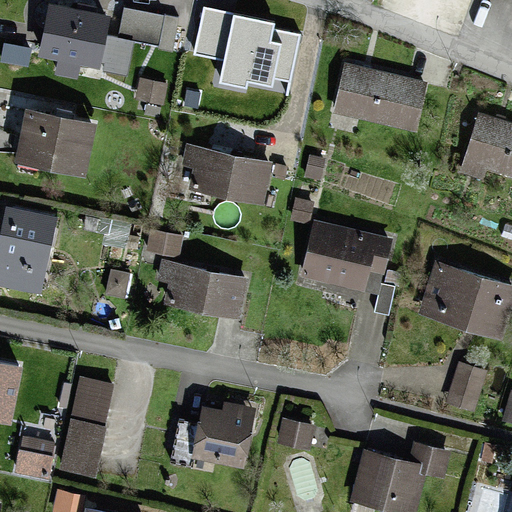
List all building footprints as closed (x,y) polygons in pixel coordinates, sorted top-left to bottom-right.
[(109,17),(50,6),(40,55),(59,59),(57,72),(76,76),(78,63),(99,67),(109,17)] [(272,24),(205,10),(196,52),(227,59),(223,81),(245,85),(246,78),(270,83),(272,75),(289,79),(297,37),(270,32),(272,24)] [(155,46),(170,48),(176,15),(160,13),(155,46)] [(30,49),(5,45),(3,60),(27,64),(30,49)] [(421,81),(341,61),(330,104),(410,124),(421,81)] [(162,82),(139,80),(138,97),(160,99),(162,82)] [(200,90),(183,89),(182,105),(199,107),(200,90)] [(92,117),(24,105),(16,152),(83,164),(92,117)] [(511,122),(475,112),(459,165),(483,173),(486,164),(511,171),(511,122)] [(270,159),(187,141),(183,162),(199,165),(196,181),(262,195),(270,159)] [(310,200),(295,198),(292,216),(307,218),(310,200)] [(7,204),(0,240),(0,280),(35,287),(50,212),(7,204)] [(389,238),(313,220),(301,273),(360,287),(366,262),(382,266),(389,238)] [(182,236),(153,229),(149,245),(178,251),(182,236)] [(511,296),(511,281),(432,259),(427,277),(436,280),(427,312),(502,333),(511,296)] [(243,276),(166,262),(160,297),(236,310),(243,276)] [(16,363),(0,359),(0,412),(7,414),(16,363)] [(459,363),(449,400),(473,406),(483,370),(459,363)] [(110,378),(79,373),(65,466),(96,470),(110,378)] [(220,408),(200,405),(191,453),(240,462),(250,404),(222,399),(220,408)] [(311,423),(283,417),(278,438),(306,444),(311,423)] [(414,441),(410,459),(363,447),(351,496),(415,511),(427,464),(443,468),(448,449),(414,441)] [(80,511),(84,496),(58,491),(54,511),(57,511),(80,511)]
